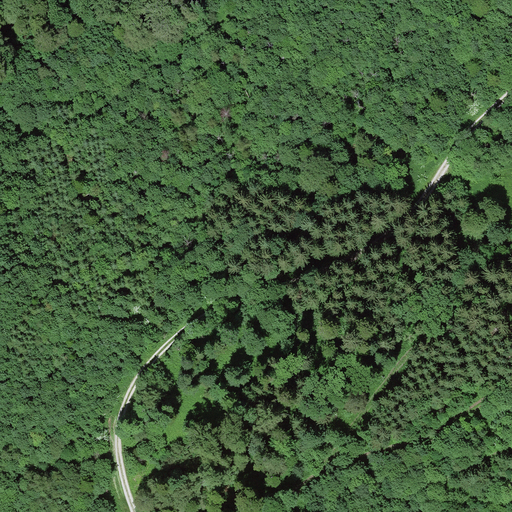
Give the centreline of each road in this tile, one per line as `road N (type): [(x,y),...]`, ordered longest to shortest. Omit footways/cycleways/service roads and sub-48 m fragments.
road 1 (track): [(134,511),(119,468),(117,423),(158,352),(210,312),(381,239),(422,198),(464,135),(511,92)]
road 2 (track): [(0,144),(101,108),(248,0)]
road 3 (track): [(0,111),(150,72)]
